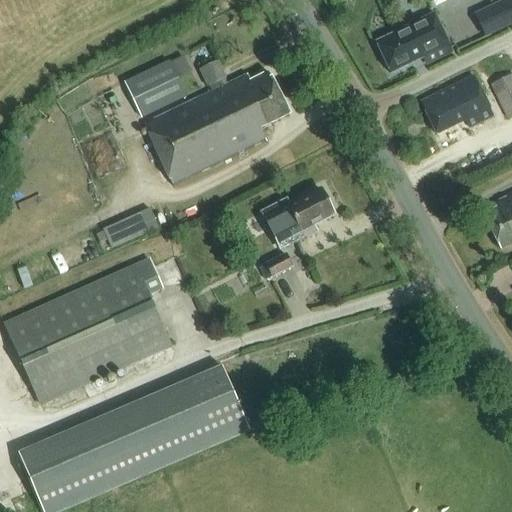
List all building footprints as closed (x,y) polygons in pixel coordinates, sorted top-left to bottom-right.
[(511,0),(507,0),(493,7),(475,16),(485,38),(503,29),(511,25),(511,0)] [(435,14),(376,43),(391,75),(423,60),(426,66),(453,53),(435,14)] [(211,92),(143,125),(173,188),(266,143),(260,130),(289,116),(268,74),(250,83),(247,76),(227,85),(224,80),(225,80),(217,62),(200,71),(208,87),(209,87),(211,92)] [(166,70),(129,87),(141,114),(178,96),(166,70)] [(511,114),(511,75),(489,87),(505,118),(511,114)] [(474,78),(421,103),(436,135),(466,121),(470,129),(494,117),(474,78)] [(502,162),(492,145),(476,154),(486,172),(502,162)] [(287,200),(261,213),(280,251),(316,232),(314,228),(335,217),(321,191),(291,207),(287,200)] [(511,195),(494,204),(496,209),(483,216),(501,251),(511,245),(511,195)] [(100,241),(110,239),(112,243),(158,231),(153,211),(96,226),(100,241)] [(286,255),(266,266),(266,267),(272,278),(273,279),(293,268),(286,255)] [(172,349),(147,292),(161,285),(150,260),(135,266),(3,325),(40,408),(172,349)] [(266,267),(261,270),(266,280),(272,278),(266,267)] [(43,511),(64,511),(250,432),(222,367),(19,454),(43,511)]
